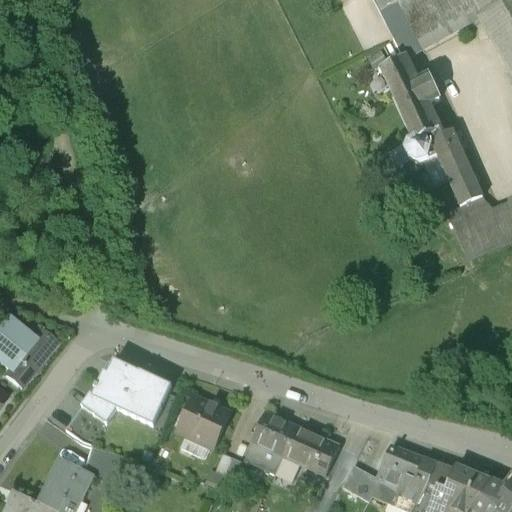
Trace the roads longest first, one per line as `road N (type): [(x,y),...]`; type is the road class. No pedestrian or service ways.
road 1 (track): [(4,0),(90,263),(93,327),(0,297)]
road 2 (residential): [(93,327),(321,404),(511,454)]
road 3 (residential): [(93,327),(0,450)]
